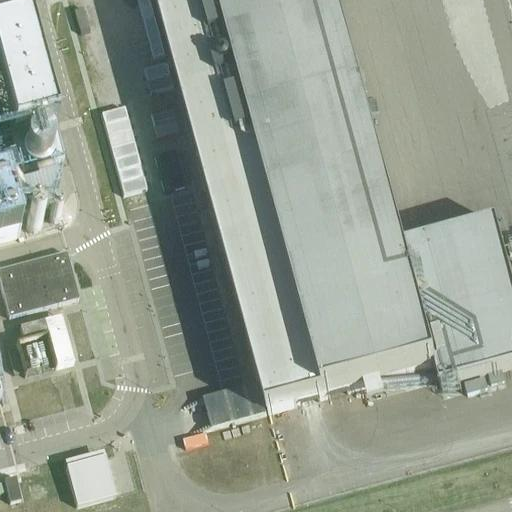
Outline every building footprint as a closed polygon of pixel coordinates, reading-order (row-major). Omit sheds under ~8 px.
[(153,0),(269,426),(439,379),(442,391),(511,372),(511,281),(497,225),(404,250),(336,0),(153,0)] [(0,50),(0,126),(8,155),(50,143),(23,45),(0,50)] [(19,165),(25,180),(39,174),(34,159),(19,165)] [(0,226),(10,224),(0,176),(0,226)] [(60,223),(60,219),(57,215),(52,215),(48,218),(48,223),(51,226),(56,227),(60,223)] [(25,225),(26,230),(29,234),(33,235),(37,233),(40,230),(40,225),(37,221),(33,220),(28,221),(25,225)] [(65,256),(0,271),(0,292),(6,319),(76,302),(65,256)] [(43,324),(19,330),(22,343),(46,337),(43,324)] [(64,395),(75,393),(71,366),(60,368),(64,395)] [(102,391),(111,389),(106,368),(97,370),(102,391)]
